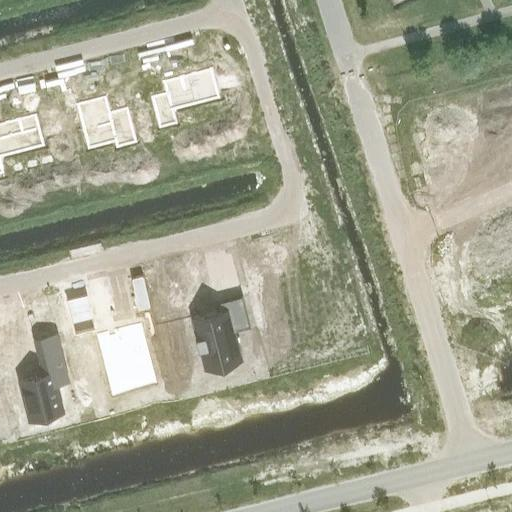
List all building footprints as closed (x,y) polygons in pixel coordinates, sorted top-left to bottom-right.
[(0,0),(0,21),(13,18),(7,0),(0,0)] [(166,94),(151,98),(159,129),(176,124),(172,111),(219,99),(211,70),(163,82),(166,94)] [(105,98),(76,105),(88,150),(115,143),(116,148),(135,143),(126,109),(109,113),(105,98)] [(0,174),(3,174),(0,164),(0,158),(43,147),(35,116),(0,125),(0,174)] [(192,258),(147,269),(151,285),(181,278),(186,297),(201,293),(192,258)] [(86,293),(66,298),(74,333),(95,328),(86,293)] [(225,308),(192,317),(205,367),(240,359),(233,331),(250,327),(242,295),(223,300),(225,308)] [(268,303),(281,355),(305,349),(301,331),(306,330),(298,296),(268,303)] [(140,324),(96,334),(101,353),(111,394),(112,397),(155,386),(140,324)] [(50,372),(21,379),(31,417),(60,410),(54,383),(68,380),(60,351),(45,355),(50,372)]
